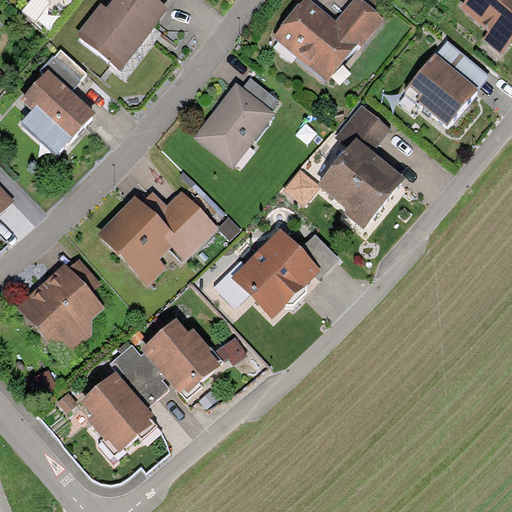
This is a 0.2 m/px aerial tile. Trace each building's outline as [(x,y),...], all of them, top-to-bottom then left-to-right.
[(100,19),(81,44),(121,76),(165,19),(140,0),(125,0),(107,24),(100,19)] [(478,0),(466,17),(493,38),(488,44),(507,59),(511,53),(511,5),(505,0),(478,0)] [(311,12),(281,48),(327,87),(377,28),(356,10),(336,33),(311,12)] [(448,57),(436,72),(471,99),(483,84),(448,57)] [(50,92),(65,106),(85,86),(60,62),(41,82),(50,92)] [(432,68),(405,101),(450,136),(476,104),(471,99),(436,72),(432,68)] [(240,104),(265,123),(275,110),(249,91),(240,104)] [(50,92),(26,116),(68,157),(92,132),(65,106),(50,92)] [(234,99),(197,149),(233,175),(270,126),(265,123),(240,104),(234,99)] [(350,145),(358,136),(375,150),(391,131),(361,106),(337,134),(350,145)] [(316,182),(364,225),(406,177),(375,150),(358,136),(350,145),(316,182)] [(154,226),(133,205),(102,236),(148,282),(177,254),(182,260),(212,230),(181,199),(154,226)] [(281,228),(231,278),(272,319),(316,276),(323,270),(302,249),(281,228)] [(315,235),(302,249),(323,270),(316,276),(320,280),(340,258),(315,235)] [(99,313),(64,273),(22,309),(58,349),(99,313)] [(142,348),(146,352),(172,382),(185,398),(226,364),(195,327),(189,331),(178,318),(142,348)] [(235,339),(219,350),(229,365),(246,354),(235,339)] [(116,372),(146,407),(172,382),(146,352),(142,355),(133,345),(110,366),(116,372)] [(94,415),(90,420),(117,452),(156,419),(146,407),(116,372),(82,401),(94,415)]
